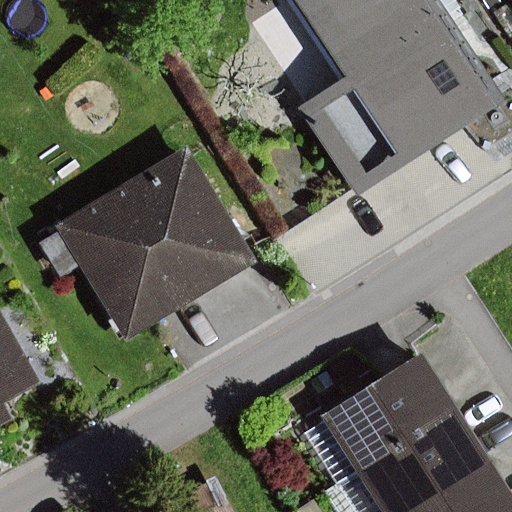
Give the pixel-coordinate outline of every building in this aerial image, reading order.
[(293,0),(346,81),(299,111),(357,202),(501,110),(445,23),(465,10),(458,0),(293,0)] [(501,0),(484,0),(491,10),(503,2),(501,0)] [(257,262),(188,148),(57,227),(60,232),(39,245),(60,278),(81,265),(127,341),(257,262)] [(0,311),(0,429),(14,422),(5,405),(41,384),(0,311)] [(342,490),(463,412),(426,356),(306,433),(342,490)] [(342,490),(356,511),(424,511),(498,466),(463,412),(342,490)] [(511,511),(511,488),(498,466),(424,511),(511,511)] [(236,511),(218,480),(184,500),(191,511),(236,511)]
